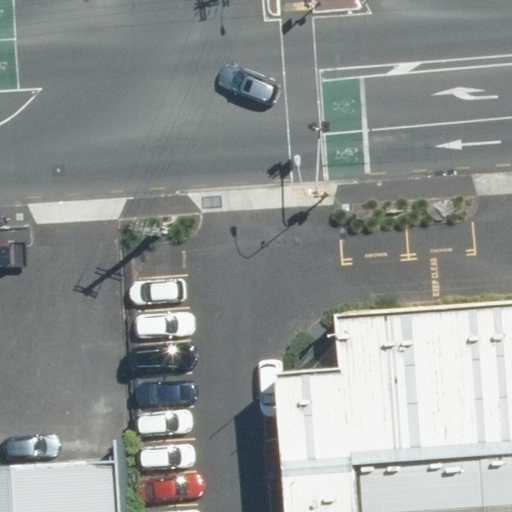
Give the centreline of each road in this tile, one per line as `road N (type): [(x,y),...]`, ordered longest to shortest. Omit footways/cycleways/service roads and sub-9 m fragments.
road 1 (secondary): [(511,64),(181,88)]
road 2 (unknown): [(209,193),(213,511)]
road 3 (secondary): [(0,100),(181,88)]
